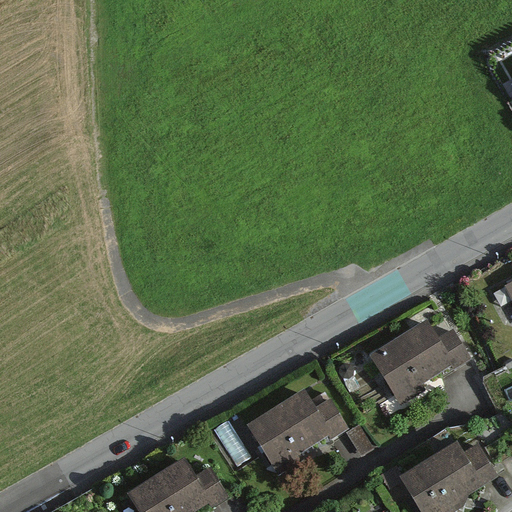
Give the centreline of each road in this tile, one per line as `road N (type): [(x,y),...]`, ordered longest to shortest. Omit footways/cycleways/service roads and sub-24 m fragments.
road 1 (tertiary): [(511,222),(3,511)]
road 2 (track): [(88,0),(111,244),(131,304),(168,325),(342,274),(372,303)]
